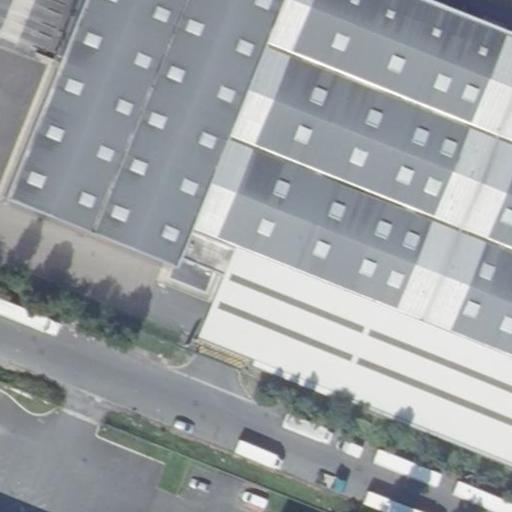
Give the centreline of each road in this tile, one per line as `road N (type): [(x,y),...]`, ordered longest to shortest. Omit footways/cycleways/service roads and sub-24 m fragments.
road 1 (unclassified): [(433,511),(0,337)]
road 2 (unknown): [(78,368),(47,432),(124,476)]
